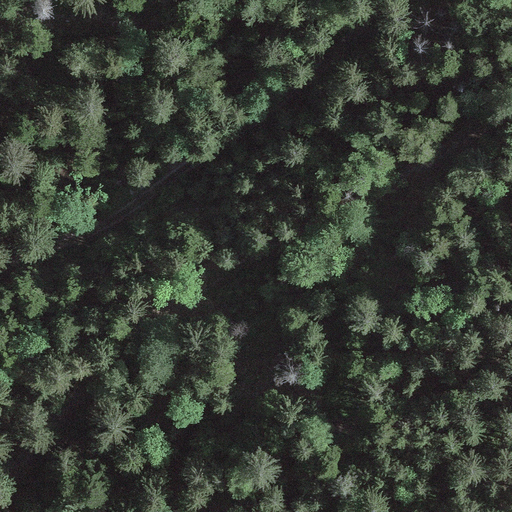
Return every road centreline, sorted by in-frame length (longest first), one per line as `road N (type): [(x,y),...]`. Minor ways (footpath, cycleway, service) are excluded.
road 1 (track): [(511,107),(295,230),(129,347),(0,490)]
road 2 (track): [(382,0),(320,73),(118,217),(81,237),(0,258)]
